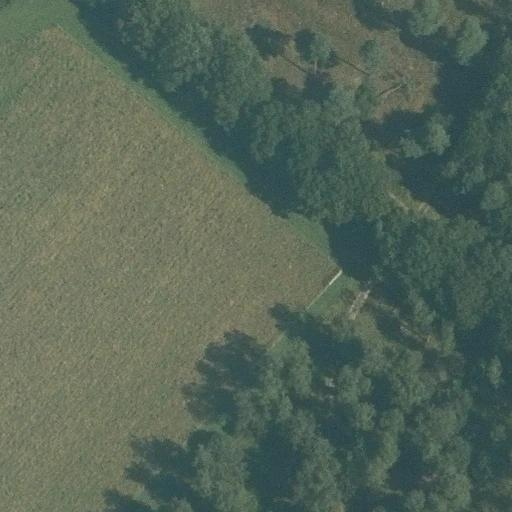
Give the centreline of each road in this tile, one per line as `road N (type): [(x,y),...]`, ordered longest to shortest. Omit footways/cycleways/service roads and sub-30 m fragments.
road 1 (unclassified): [(328,511),(311,432),(319,357),(334,304),(392,211)]
road 2 (track): [(392,211),(505,0)]
road 3 (track): [(392,211),(511,297)]
